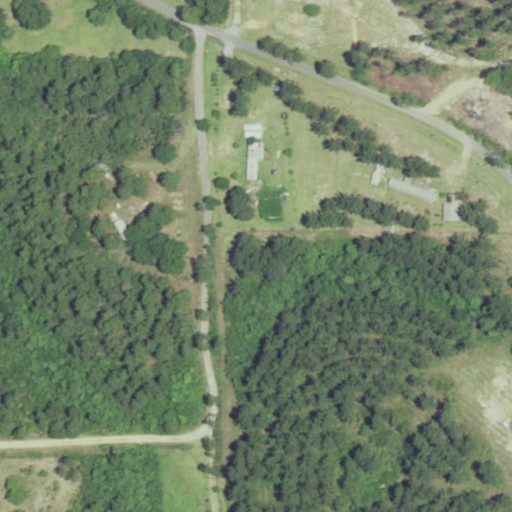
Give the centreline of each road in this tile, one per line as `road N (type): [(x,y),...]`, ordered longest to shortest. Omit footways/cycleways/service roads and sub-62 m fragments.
road 1 (residential): [(211,511),(202,25)]
road 2 (residential): [(511,181),(424,119),(150,0)]
